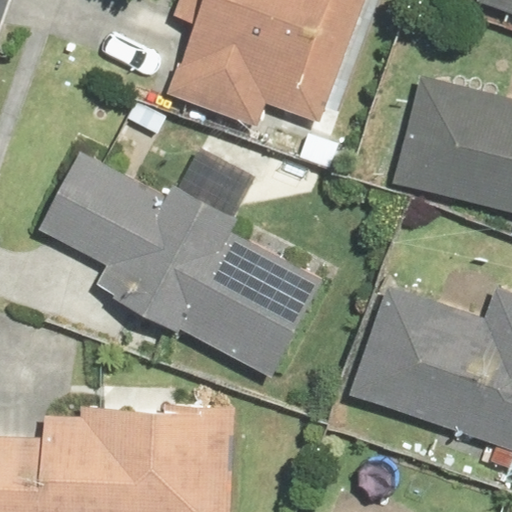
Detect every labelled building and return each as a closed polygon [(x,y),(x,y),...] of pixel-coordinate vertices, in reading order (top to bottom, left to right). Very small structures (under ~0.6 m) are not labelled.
[(187,0),(156,81),(261,121),(269,101),(326,122),(372,0),(187,0)] [(511,0),(471,0),(511,13),(511,0)] [(511,57),(437,29),(384,168),(511,216),(511,57)] [(231,213),(80,135),(34,223),(99,256),(87,279),(281,379),(330,285),(222,230),(231,213)] [(511,446),(511,285),(390,244),(341,389),(511,446)] [(0,426),(0,511),(232,511),(236,395),(50,389),(49,428),(0,426)] [(375,511),(313,491),(306,511),(375,511)]
